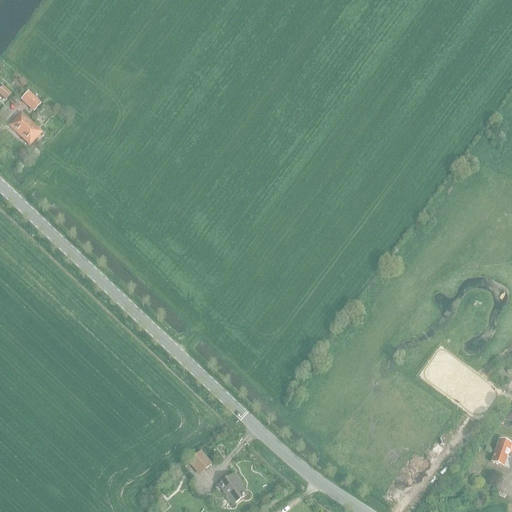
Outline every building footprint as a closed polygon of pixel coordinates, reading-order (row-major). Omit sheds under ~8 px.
[(20,100),(32,112),(40,104),(27,92),(20,100)] [(8,126),(30,146),(42,133),(21,112),(8,126)] [(497,446),(491,463),(503,467),(511,470),(511,445),(499,440),(497,446)] [(206,448),(202,452),(212,462),(217,458),(206,448)] [(200,453),(189,462),(199,474),(210,465),(200,453)] [(219,485),(233,505),(246,496),(237,484),(239,482),(234,475),(219,485)]
